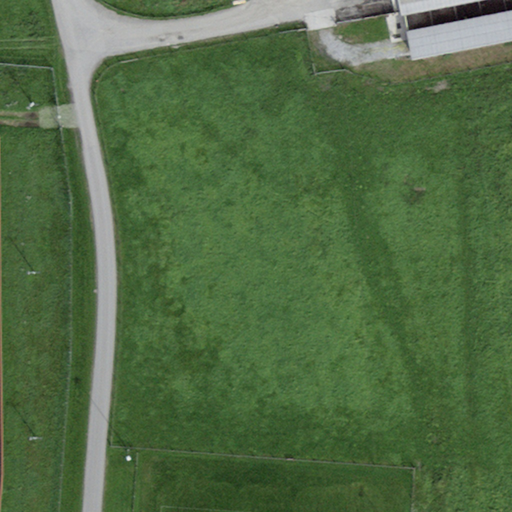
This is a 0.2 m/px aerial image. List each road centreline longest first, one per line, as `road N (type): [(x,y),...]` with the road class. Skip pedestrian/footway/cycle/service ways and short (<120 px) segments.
road 1 (unclassified): [(89,511),(114,261),(60,0)]
road 2 (track): [(72,50),(259,23),(289,0)]
